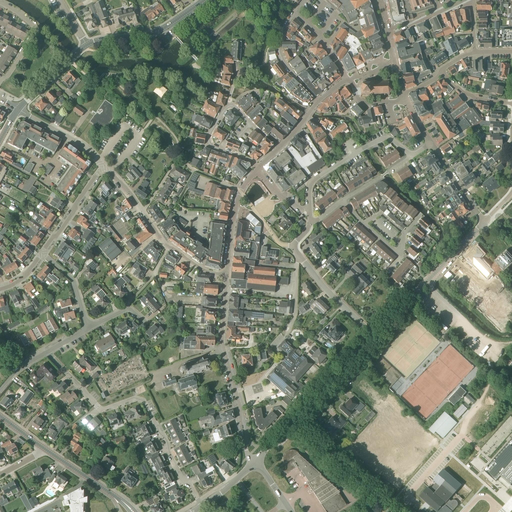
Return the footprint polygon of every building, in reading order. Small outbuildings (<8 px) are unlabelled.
[(336,0),(335,1),(332,4),(338,9),(339,8),(344,17),(345,16),(345,18),(369,2),(368,0),(336,0)] [(404,15),(398,16),(394,0),(384,0),(388,16),(391,23),(394,26),(406,22),(404,15)] [(409,0),(408,0),(412,12),(410,13),(411,15),(432,8),(429,0),(409,0)] [(100,21),(108,18),(102,2),(94,5),(100,21)] [(352,22),(358,20),(372,13),(369,2),(345,18),(348,24),(352,22)] [(491,11),(492,3),(477,3),(477,11),(491,11)] [(152,10),(157,17),(159,16),(160,14),(163,12),(159,5),(153,9),(152,7),(150,8),(152,10)] [(157,17),(152,10),(150,8),(147,11),(146,11),(146,10),(139,14),(141,18),(145,15),(146,16),(149,22),(153,19),(154,19),(157,17)] [(114,15),(113,15),(116,28),(122,27),(121,22),(125,21),(125,23),(129,22),(128,20),(132,19),(134,27),(140,25),(136,9),(121,13),(120,10),(113,12),(114,15)] [(462,24),(471,23),(469,9),(460,10),(462,24)] [(455,29),(458,28),(461,27),(462,30),(462,29),(459,10),(449,13),(455,29)] [(361,31),(376,24),(373,14),(358,21),(358,20),(352,22),(353,25),(358,23),(361,31)] [(453,26),(452,25),(450,18),(449,18),(448,14),(442,16),(445,24),(447,23),(448,27),(448,28),(443,30),(445,35),(455,31),(453,26)] [(94,19),(92,16),(88,17),(89,20),(85,22),(87,26),(88,25),(88,26),(88,27),(88,29),(89,29),(97,27),(94,19)] [(6,29),(10,23),(12,20),(7,17),(2,26),(6,29)] [(434,32),(441,30),(436,18),(429,21),(434,32)] [(291,27),(296,31),(301,25),(298,22),(295,19),(289,26),(291,27)] [(421,34),(429,31),(427,27),(426,24),(425,22),(415,26),(416,28),(414,29),(417,34),(418,37),(420,36),(422,35),(421,34)] [(10,34),(15,25),(10,23),(6,29),(5,31),(10,34)] [(478,23),(478,29),(478,32),(484,32),(484,29),(486,29),(486,23),(479,23),(478,23)] [(365,41),(378,33),(376,24),(361,31),(356,34),(342,24),(339,28),(341,29),(348,34),(349,35),(355,39),(356,40),(359,43),(360,44),(365,41)] [(15,37),(19,27),(15,25),(10,34),(15,37)] [(19,39),(24,30),(19,27),(15,37),(19,39)] [(289,40),(293,35),(296,31),(291,27),(284,36),(289,40)] [(304,37),(310,32),(305,27),(299,33),(303,38),(304,37)] [(349,35),(348,34),(341,29),(335,39),(342,43),(343,44),(344,43),(345,42),(349,35)] [(411,31),(410,29),(409,29),(407,30),(406,31),(407,33),(407,32),(409,39),(414,37),(412,30),(411,31)] [(503,42),(502,42),(502,43),(502,47),(502,48),(511,47),(511,29),(509,30),(502,30),(502,35),(503,42)] [(24,42),(29,33),(24,30),(19,39),(24,42)] [(405,40),(403,34),(402,32),(396,35),(394,35),(393,36),(393,37),(393,38),(395,44),(405,40)] [(415,37),(414,37),(409,39),(407,32),(407,33),(403,34),(405,40),(405,41),(395,44),(397,51),(415,44),(415,43),(415,44),(423,41),(422,41),(423,41),(422,38),(414,41),(413,39),(415,38),(415,37)] [(478,41),(478,45),(480,45),(480,48),(492,48),(492,41),(492,38),(489,38),(489,35),(489,33),(486,33),(486,32),(484,32),(484,35),(483,35),(484,41),(478,41)] [(365,41),(367,44),(380,38),(378,33),(365,41)] [(349,36),(345,42),(353,47),(348,54),(349,55),(350,58),(352,58),(353,59),(351,60),(355,68),(363,64),(356,50),(359,47),(360,47),(359,47),(363,45),(362,44),(362,43),(360,44),(359,43),(356,40),(355,39),(349,35),(349,36)] [(456,38),(452,40),(455,46),(457,45),(461,50),(468,45),(465,39),(459,43),(457,38),(456,38)] [(334,39),(329,46),(333,52),(340,62),(348,50),(349,48),(343,44),(342,43),(335,39),(334,39)] [(373,49),(382,45),(380,39),(370,43),(373,49)] [(295,41),(294,40),(290,40),(290,43),(282,44),(282,49),(290,49),(290,53),(292,52),(293,55),(296,54),(295,50),(295,44),(297,44),(298,45),(298,44),(301,46),(302,45),(300,44),(298,42),(295,41)] [(444,43),(443,43),(445,48),(449,57),(457,53),(455,46),(452,40),(444,43)] [(240,62),(241,43),(234,43),(233,46),(232,46),(231,57),(233,57),(233,62),(240,62)] [(315,50),(320,47),(317,43),(309,49),(312,53),(315,51),(315,50)] [(404,57),(419,53),(421,52),(418,44),(413,46),(414,49),(409,51),(407,48),(397,51),(399,60),(404,58),(404,57)] [(366,51),(365,49),(363,45),(359,47),(360,47),(362,53),(359,54),(364,64),(368,62),(365,55),(366,55),(364,52),(366,51)] [(5,51),(14,57),(17,52),(8,46),(5,51)] [(370,52),(373,58),(383,53),(384,52),(383,46),(370,52)] [(309,62),(310,61),(314,58),(315,57),(317,56),(323,51),(320,47),(315,50),(315,51),(312,53),(314,55),(311,57),(311,56),(308,58),(307,59),(309,61),(309,62)] [(292,59),(288,50),(287,50),(283,52),(284,55),(284,56),(285,56),(286,58),(285,58),(286,59),(287,61),(292,59)] [(373,60),(373,58),(370,52),(369,50),(366,51),(364,52),(366,55),(365,55),(368,62),(373,60)] [(11,61),(14,57),(5,51),(2,55),(11,61)] [(317,56),(315,57),(319,62),(321,60),(326,56),(323,51),(317,56)] [(307,59),(308,58),(307,56),(307,55),(305,52),(302,54),(301,56),(302,58),(304,57),(308,62),(309,62),(309,61),(307,59)] [(438,56),(441,62),(447,59),(443,52),(438,56)] [(401,66),(410,64),(417,62),(420,61),(419,60),(416,61),(416,60),(423,59),(421,53),(419,54),(419,53),(404,57),(404,58),(399,60),(401,66)] [(347,72),(354,68),(347,54),(342,61),(343,65),(345,70),(347,72)] [(0,60),(8,66),(11,61),(2,55),(0,58),(0,60)] [(437,65),(441,62),(438,56),(433,59),(433,60),(430,62),(432,65),(435,63),(437,65)] [(321,67),(330,60),(327,57),(319,63),(313,67),(314,69),(318,67),(320,65),(321,67)] [(301,63),(300,62),(297,58),(289,64),(293,69),(301,63)] [(465,60),(464,59),(460,62),(464,69),(466,71),(468,70),(467,68),(469,67),(467,65),(469,63),(469,59),(467,59),(465,60)] [(318,69),(314,71),(315,72),(319,74),(320,74),(322,73),(321,73),(321,72),(322,72),(321,71),(332,63),(330,60),(321,67),(318,69)] [(426,76),(431,74),(425,60),(420,62),(410,65),(410,64),(401,66),(402,76),(412,74),(412,69),(418,68),(418,67),(421,66),(424,72),(426,76)] [(287,73),(282,68),(279,64),(278,61),(272,65),(271,66),(271,67),(280,78),(284,76),(287,73)] [(458,68),(462,66),(459,62),(456,64),(456,65),(454,67),(453,66),(447,69),(451,76),(457,72),(456,70),(458,68)] [(485,72),(485,62),(480,62),(480,64),(478,64),(478,62),(473,62),(473,69),(470,69),(470,70),(470,76),(481,78),(481,72),(485,72)] [(306,69),(303,66),(301,63),(293,69),(297,75),(306,69)] [(326,78),(337,70),(333,64),(321,73),(322,73),(325,78),(326,78)] [(509,72),(509,69),(510,69),(510,67),(510,66),(510,65),(501,64),(500,70),(498,70),(498,68),(494,67),(493,70),(509,72)] [(223,76),(233,76),(233,75),(232,75),(231,66),(223,66),(223,71),(223,76)] [(331,84),(340,77),(340,75),(337,70),(326,78),(328,80),(331,84)] [(508,75),(509,72),(493,70),(493,73),(497,73),(498,71),(500,72),(499,78),(508,79),(508,78),(509,78),(509,76),(508,75)] [(63,82),(62,83),(69,90),(75,83),(77,85),(81,81),(79,80),(78,78),(77,79),(76,78),(76,77),(75,76),(74,76),(71,72),(67,76),(68,76),(64,80),(63,81),(63,82)] [(310,84),(313,81),(315,80),(309,72),(305,72),(298,77),(303,82),(307,79),(310,84)] [(402,76),(403,76),(404,84),(414,82),(416,85),(422,82),(421,80),(427,77),(426,76),(424,72),(419,73),(413,75),(412,74),(402,76)] [(284,76),(280,78),(276,83),(279,86),(283,82),(286,85),(293,79),(288,74),(285,77),(284,76)] [(231,81),(233,76),(223,76),(221,84),(230,87),(231,81)] [(330,85),(327,81),(324,78),(322,79),(320,77),(317,80),(325,89),(330,85)] [(315,89),(310,84),(307,79),(303,82),(308,87),(307,88),(316,97),(322,91),(317,87),(315,89)] [(295,89),(293,87),(297,83),(293,80),(284,88),(289,93),(290,94),(295,89)] [(322,91),(325,89),(317,80),(314,83),(313,81),(310,84),(315,89),(317,87),(322,91)] [(383,81),(383,80),(383,81),(379,81),(379,80),(379,81),(374,82),(374,81),(373,81),(373,82),(369,82),(368,81),(368,82),(363,82),(362,82),(361,82),(362,83),(362,85),(361,85),(360,86),(360,85),(359,86),(360,87),(360,91),(361,96),(359,97),(360,98),(361,96),(368,96),(368,97),(369,97),(369,96),(374,96),(374,97),(375,97),(375,96),(379,95),(379,97),(380,97),(380,95),(383,95),(383,96),(384,96),(384,95),(387,95),(388,96),(389,96),(388,95),(390,92),(392,93),(392,92),(391,92),(390,88),(392,88),(391,87),(390,87),(389,86),(390,85),(390,82),(388,81),(389,81),(388,80),(387,81),(383,81)] [(440,92),(441,94),(446,90),(449,94),(453,90),(443,81),(442,81),(442,80),(440,81),(435,84),(439,90),(440,92)] [(486,80),(484,89),(488,90),(488,93),(491,93),(491,95),(496,96),(496,94),(502,96),(504,88),(494,86),(495,82),(486,80)] [(416,86),(416,85),(414,82),(404,84),(406,90),(408,90),(416,86)] [(290,94),(289,93),(286,96),(290,99),(292,99),(293,98),(302,104),(308,105),(313,99),(299,85),(295,89),(290,94)] [(440,92),(437,94),(432,86),(427,89),(431,95),(434,93),(435,96),(437,96),(438,99),(442,98),(441,94),(440,92)] [(343,105),(344,104),(341,100),(343,99),(344,100),(352,95),(346,87),(340,92),(343,96),(338,99),(340,101),(343,105)] [(413,105),(428,101),(425,90),(411,94),(409,94),(409,95),(409,96),(409,97),(413,105)] [(343,96),(340,92),(339,92),(338,91),(337,91),(330,97),(335,104),(336,105),(337,105),(337,112),(341,115),(347,109),(344,104),(343,105),(340,101),(338,99),(343,96)] [(57,98),(51,92),(49,93),(49,92),(46,94),(47,95),(46,96),(50,100),(49,101),(52,104),(54,106),(57,103),(55,101),(57,98)] [(225,102),(227,96),(219,93),(216,104),(223,107),(225,102)] [(71,97),(68,100),(72,104),(75,101),(77,98),(76,97),(74,95),(74,94),(71,97)] [(258,103),(250,95),(245,99),(244,97),(235,105),(244,113),(252,105),(253,107),(258,103)] [(464,104),(463,103),(464,102),(459,96),(449,103),(442,108),(441,107),(443,105),(437,108),(433,110),(428,113),(419,117),(420,119),(422,122),(422,123),(434,117),(436,120),(435,120),(440,127),(444,134),(445,134),(449,141),(454,138),(458,135),(465,129),(468,133),(473,130),(472,129),(481,121),(471,109),(466,103),(464,104)] [(332,106),(335,104),(330,97),(321,104),(322,104),(324,107),(325,106),(328,108),(329,109),(330,113),(334,113),(332,106)] [(278,98),(274,104),(278,106),(283,111),(295,122),(303,114),(300,111),(299,112),(296,109),(295,110),(291,106),(289,109),(287,107),(288,106),(283,101),(281,100),(280,99),(278,98)] [(46,105),(41,100),(35,106),(35,108),(38,111),(39,110),(41,111),(45,107),(47,109),(48,110),(51,107),(48,103),(46,105)] [(103,133),(120,111),(105,100),(89,122),(103,133)] [(437,108),(443,105),(444,105),(441,100),(430,106),(433,110),(437,108)] [(214,118),(216,115),(219,108),(206,101),(203,108),(205,109),(203,113),(214,118)] [(176,113),(178,111),(172,105),(173,103),(171,102),(168,105),(169,106),(176,113)] [(491,111),(492,106),(489,106),(489,104),(477,102),(476,105),(477,105),(476,108),(478,108),(478,109),(480,109),(488,111),(488,110),(491,111)] [(419,117),(428,113),(424,103),(413,105),(418,117),(419,117)] [(325,106),(324,107),(322,104),(316,110),(320,113),(321,112),(322,114),(325,113),(328,110),(327,109),(328,108),(325,106)] [(357,118),(360,116),(363,113),(356,105),(350,110),(357,118)] [(81,117),(84,112),(77,106),(73,111),(81,117)] [(251,121),(262,110),(258,106),(247,117),(251,121)] [(246,116),(254,109),(252,107),(245,115),(246,116)] [(380,107),(372,109),(373,110),(374,117),(375,120),(376,122),(377,125),(381,124),(379,119),(378,119),(378,116),(382,115),(382,112),(380,107)] [(282,119),(279,116),(272,110),(273,115),(277,119),(282,119)] [(360,116),(357,118),(356,119),(358,121),(359,126),(363,126),(369,124),(375,123),(372,110),(366,112),(367,117),(361,118),(361,117),(360,116)] [(230,128),(239,118),(231,111),(224,118),(229,121),(226,124),(230,128)] [(295,122),(283,111),(280,114),(280,117),(293,127),(297,124),(295,122)] [(59,125),(64,117),(59,113),(53,121),(59,125)] [(501,119),(502,114),(491,113),(491,116),(489,115),(489,121),(495,121),(496,119),(501,119)] [(202,118),(197,116),(194,122),(199,124),(198,125),(209,130),(213,122),(202,117),(202,118)] [(255,126),(261,120),(257,116),(251,122),(255,126)] [(406,126),(414,123),(412,120),(411,117),(404,121),(405,124),(398,128),(400,131),(402,130),(405,129),(407,128),(406,126)] [(261,120),(255,126),(260,131),(267,123),(265,121),(266,120),(264,118),(261,120)] [(287,135),(292,128),(282,119),(276,125),(287,135)] [(333,123),(326,119),(324,122),(321,121),(319,124),(322,125),(321,126),(322,127),(326,130),(327,129),(329,130),(328,130),(331,132),(335,127),(333,126),(334,124),(333,123)] [(314,140),(323,133),(319,129),(308,121),(306,125),(314,140)] [(490,126),(490,127),(493,128),(493,132),(503,133),(503,126),(499,126),(499,123),(490,122),(490,126)] [(61,141),(44,132),(32,125),(31,127),(24,123),(20,124),(15,133),(14,132),(7,144),(19,150),(25,139),(36,145),(34,150),(39,153),(42,148),(54,154),(61,141)] [(413,131),(417,129),(414,123),(406,126),(407,128),(405,129),(407,133),(408,134),(413,131)] [(428,127),(435,138),(441,134),(434,123),(428,127)] [(344,132),(347,130),(346,128),(347,128),(343,124),(329,134),(332,139),(343,131),(344,132)] [(271,133),(276,126),(275,126),(274,127),(272,126),(271,127),(268,125),(262,133),(267,137),(270,133),(271,133)] [(276,126),(271,133),(273,135),(272,136),(279,143),(285,135),(276,126)] [(217,139),(221,132),(219,131),(220,130),(218,128),(212,137),(213,137),(213,138),(215,139),(215,138),(217,139)] [(398,130),(398,128),(394,128),(389,133),(394,138),(398,135),(395,129),(398,130)] [(195,134),(196,130),(191,129),(189,137),(196,139),(195,144),(204,145),(206,136),(197,135),(195,134)] [(402,142),(404,145),(410,142),(409,140),(417,136),(418,137),(420,136),(420,135),(419,134),(420,134),(417,129),(413,131),(408,134),(407,133),(405,134),(402,135),(405,141),(402,142)] [(465,129),(458,135),(459,137),(460,139),(461,139),(464,136),(468,133),(465,129)] [(258,135),(257,135),(253,131),(248,138),(253,142),(253,141),(258,135)] [(221,132),(217,139),(218,140),(218,141),(220,142),(221,142),(223,139),(226,141),(229,135),(227,134),(224,132),(223,134),(221,132)] [(316,144),(326,136),(323,133),(314,140),(316,144)] [(258,135),(253,141),(257,144),(263,138),(258,134),(257,135),(258,135)] [(500,138),(499,135),(491,135),(491,141),(493,141),(493,145),(502,145),(502,138),(500,138)] [(303,141),(297,136),(290,143),(291,145),(284,151),(302,174),(307,170),(311,176),(326,166),(308,138),(303,141)] [(267,153),(271,149),(271,148),(271,147),(272,147),(272,144),(263,138),(256,149),(255,152),(259,154),(260,153),(264,156),(267,153)] [(324,154),(332,149),(325,139),(318,144),(324,154)] [(237,151),(239,144),(228,140),(226,147),(237,151)] [(452,150),(457,147),(453,141),(441,149),(444,155),(447,153),(448,156),(453,153),(451,150),(452,150)] [(87,162),(78,156),(80,154),(66,144),(58,156),(72,167),(55,190),(67,199),(69,196),(68,195),(73,188),(74,189),(77,184),(76,183),(81,177),(82,177),(84,175),(83,174),(87,168),(88,168),(90,164),(87,162)] [(249,148),(248,148),(246,147),(242,145),(238,153),(245,156),(248,150),(249,148)] [(208,149),(205,148),(205,149),(204,149),(201,156),(203,157),(201,161),(205,163),(206,158),(208,158),(210,151),(207,150),(208,149)] [(390,150),(389,151),(395,161),(401,158),(399,155),(398,155),(395,150),(391,152),(390,150)] [(9,154),(4,151),(1,157),(4,158),(3,160),(11,165),(12,165),(20,169),(22,166),(17,163),(16,164),(13,163),(14,160),(13,160),(13,159),(9,157),(10,155),(13,156),(14,154),(10,152),(9,154)] [(217,162),(220,154),(211,151),(208,161),(213,163),(213,165),(212,165),(211,169),(209,173),(213,174),(214,170),(215,169),(217,162)] [(262,155),(259,154),(255,152),(254,151),(249,156),(252,160),(253,159),(256,161),(262,155)] [(388,154),(385,156),(390,164),(395,161),(389,151),(387,152),(388,154)] [(489,151),(484,155),(488,160),(492,157),(491,155),(492,154),(489,151)] [(495,162),(504,155),(501,151),(492,158),(492,159),(488,161),(490,164),(494,161),(495,162)] [(307,179),(302,174),(285,152),(272,162),(279,171),(278,171),(293,190),(307,179)] [(429,167),(438,162),(432,153),(428,156),(429,157),(424,160),(420,163),(423,168),(427,166),(428,168),(429,167)] [(217,162),(215,166),(218,167),(219,168),(220,163),(224,164),(224,165),(225,166),(224,167),(230,169),(234,159),(228,157),(227,157),(227,156),(220,154),(217,162)] [(380,156),(378,157),(385,168),(390,164),(385,156),(381,159),(380,156)] [(241,162),(237,160),(234,159),(230,169),(229,170),(235,176),(235,175),(240,179),(248,172),(246,171),(240,165),(241,162)] [(470,165),(471,164),(474,163),(472,159),(467,162),(462,165),(461,164),(453,168),(457,174),(470,166),(470,165)] [(198,170),(199,169),(202,163),(197,160),(193,167),(198,170)] [(240,165),(246,171),(250,167),(249,165),(241,162),(240,165)] [(282,193),(290,187),(271,162),(263,168),(282,193)] [(444,171),(441,166),(438,162),(429,167),(428,168),(426,169),(428,171),(430,170),(430,169),(432,168),(434,171),(436,175),(444,171)] [(470,166),(457,174),(460,179),(468,174),(467,173),(472,169),(477,166),(475,162),(474,163),(471,164),(470,166)] [(488,169),(485,166),(484,164),(480,167),(483,172),(485,174),(489,171),(488,169)] [(499,173),(504,168),(501,164),(495,168),(499,173)] [(27,166),(23,171),(29,174),(34,165),(32,165),(30,165),(29,165),(28,166),(27,166)] [(48,176),(53,169),(47,165),(42,172),(48,176)] [(137,180),(141,177),(132,166),(128,170),(131,173),(126,177),(131,182),(135,178),(137,180)] [(368,170),(371,176),(376,173),(372,166),(367,169),(368,171),(368,170)] [(178,178),(182,171),(175,167),(171,174),(178,178)] [(402,182),(413,175),(407,167),(397,174),(402,182)] [(371,176),(368,170),(368,171),(363,173),(368,181),(372,178),(371,176)] [(147,180),(151,175),(145,171),(142,176),(145,178),(147,180)] [(185,182),(189,175),(182,171),(178,178),(185,182)] [(194,173),(186,187),(189,188),(188,191),(203,196),(214,199),(217,200),(223,202),(223,201),(230,203),(234,192),(233,192),(233,191),(228,190),(227,190),(225,189),(219,187),(217,187),(217,186),(207,183),(204,192),(194,189),(197,179),(199,175),(194,173)] [(363,184),(368,181),(363,173),(358,176),(363,184)] [(445,183),(449,181),(444,173),(433,180),(435,184),(439,181),(442,186),(445,183)] [(474,183),(480,180),(479,179),(478,177),(476,179),(472,174),(461,181),(465,187),(472,182),(472,181),(473,181),(474,183)] [(363,184),(358,176),(356,178),(355,176),(353,177),(353,178),(358,186),(363,184)] [(496,189),(499,186),(492,177),(483,184),(490,193),(495,189),(496,189)] [(353,189),(358,186),(353,178),(351,179),(352,180),(349,182),(353,189)] [(165,186),(171,191),(176,184),(169,179),(165,186)] [(146,188),(149,184),(144,181),(140,187),(136,194),(144,200),(148,193),(148,192),(149,190),(146,188)] [(428,183),(425,185),(424,186),(427,190),(434,186),(430,181),(428,183)] [(349,192),(353,189),(349,182),(344,184),(349,192)] [(383,195),(389,188),(384,184),(381,183),(377,184),(371,187),(376,195),(377,196),(379,194),(380,194),(382,196),(383,195)] [(458,192),(455,187),(452,183),(443,189),(441,191),(442,194),(437,197),(438,200),(442,197),(443,199),(447,197),(446,196),(448,195),(449,198),(458,192)] [(103,205),(108,201),(105,198),(109,195),(109,194),(108,192),(111,190),(105,184),(101,187),(102,188),(101,189),(103,191),(101,193),(101,195),(102,196),(98,200),(103,205)] [(337,189),(342,196),(347,192),(341,185),(337,189)] [(167,197),(171,191),(165,186),(160,193),(167,197)] [(371,197),(376,195),(371,187),(367,190),(371,197)] [(383,195),(381,197),(383,199),(385,201),(387,198),(393,192),(389,188),(383,195)] [(338,199),(342,196),(337,189),(334,191),(333,189),(331,191),(336,197),(338,199)] [(367,200),(371,197),(367,190),(362,193),(367,200)] [(332,201),(336,197),(331,191),(327,194),(332,201)] [(397,195),(393,192),(387,198),(390,201),(388,203),(390,204),(391,202),(396,197),(397,195)] [(51,202),(49,204),(55,208),(60,212),(64,205),(62,204),(64,201),(56,195),(53,193),(52,193),(50,196),(53,199),(51,202)] [(162,204),(167,197),(160,193),(156,200),(162,204)] [(362,203),(367,200),(362,193),(358,195),(362,203)] [(465,203),(461,197),(458,193),(451,198),(454,202),(449,205),(453,211),(458,208),(458,207),(465,203)] [(328,204),(332,201),(327,194),(323,198),(328,204)] [(358,206),(362,203),(358,195),(353,198),(354,200),(358,206)] [(394,207),(400,200),(396,197),(391,202),(390,204),(388,206),(392,210),(394,207)] [(324,208),(328,204),(323,198),(319,201),(324,208)] [(125,213),(133,207),(127,199),(122,202),(125,206),(123,208),(122,206),(120,208),(119,206),(118,206),(117,206),(115,207),(115,209),(117,212),(118,212),(120,215),(119,215),(119,216),(119,217),(117,218),(116,218),(115,218),(115,219),(116,221),(117,221),(121,218),(123,216),(126,214),(125,213)] [(223,202),(217,200),(215,206),(217,208),(216,211),(217,212),(218,212),(217,213),(228,215),(229,211),(230,208),(231,204),(223,202)] [(359,208),(358,206),(354,200),(350,203),(354,210),(359,208)] [(398,211),(404,204),(400,200),(394,207),(398,211)] [(320,211),(324,208),(319,201),(314,204),(320,211)] [(87,208),(93,212),(95,208),(98,210),(100,207),(102,208),(104,206),(101,204),(100,207),(97,205),(96,206),(91,202),(87,208)] [(455,212),(449,216),(454,224),(455,225),(454,226),(458,233),(465,229),(460,222),(459,223),(458,221),(459,220),(458,218),(462,215),(462,217),(471,211),(465,203),(458,207),(458,208),(459,209),(455,212)] [(56,218),(51,215),(53,211),(43,204),(40,208),(50,214),(48,218),(40,213),(39,215),(52,224),(56,218)] [(403,212),(408,207),(404,204),(398,211),(400,213),(399,215),(401,217),(402,215),(402,214),(403,213),(403,212)] [(152,217),(159,212),(154,205),(147,210),(152,217)] [(407,216),(413,209),(409,206),(408,207),(403,212),(403,213),(407,216)] [(85,210),(83,213),(88,217),(86,219),(90,222),(94,224),(95,224),(96,221),(92,219),(94,216),(91,214),(93,212),(87,208),(86,207),(84,210),(85,210)] [(339,211),(344,216),(345,218),(349,214),(344,207),(339,211)] [(344,216),(339,211),(338,209),(334,213),(339,220),(344,216)] [(413,209),(407,216),(410,218),(408,220),(410,222),(412,220),(417,213),(413,209)] [(157,224),(163,219),(159,212),(152,217),(157,224)] [(442,220),(447,216),(444,212),(439,216),(442,220)] [(228,215),(220,214),(216,213),(216,214),(213,213),(212,219),(227,221),(228,215)] [(290,227),(292,225),(287,220),(287,219),(284,216),(285,215),(282,213),(279,216),(281,219),(284,222),(279,227),(284,232),(289,226),(290,227)] [(335,223),(339,220),(334,213),(330,216),(335,223)] [(37,218),(35,221),(41,226),(42,226),(47,230),(52,224),(39,215),(37,218)] [(333,225),(335,223),(330,216),(325,219),(331,226),(332,228),(334,226),(333,225)] [(78,220),(76,223),(82,227),(86,229),(88,226),(88,227),(90,224),(89,223),(90,221),(86,219),(85,221),(80,217),(80,218),(79,217),(77,219),(78,220)] [(172,218),(159,227),(163,234),(164,234),(168,240),(168,241),(176,247),(177,247),(182,251),(182,252),(185,253),(186,254),(189,255),(192,258),(191,259),(194,261),(199,264),(201,261),(203,258),(205,256),(213,261),(213,262),(221,264),(221,262),(222,259),(222,257),(222,255),(223,255),(223,254),(223,249),(223,248),(224,244),(224,243),(225,237),(225,234),(225,233),(225,232),(226,227),(226,224),(211,222),(210,231),(211,231),(211,232),(210,237),(209,240),(209,247),(208,248),(208,249),(208,250),(206,248),(204,250),(201,247),(202,246),(198,243),(197,242),(196,243),(194,242),(188,238),(190,236),(190,235),(191,234),(187,232),(187,233),(186,233),(185,235),(184,234),(181,231),(177,226),(177,225),(172,218)] [(185,226),(187,223),(180,218),(178,221),(185,226)] [(327,230),(331,226),(325,219),(321,223),(327,230)] [(420,229),(425,233),(428,236),(431,232),(428,229),(430,226),(429,225),(423,219),(418,223),(422,227),(420,229)] [(123,226),(118,220),(111,226),(116,231),(123,226)] [(143,232),(148,229),(142,221),(137,224),(143,232)] [(241,249),(249,250),(250,243),(259,244),(260,239),(252,232),(253,231),(253,230),(253,229),(252,228),(252,227),(251,227),(251,226),(250,226),(249,225),(248,225),(249,223),(238,222),(236,231),(235,241),(235,243),(242,245),(241,249)] [(355,235),(362,227),(357,223),(349,233),(350,234),(352,232),(355,235)] [(110,227),(107,229),(118,243),(121,240),(110,227)] [(358,241),(366,231),(362,227),(355,235),(358,237),(356,240),(358,241)] [(425,233),(420,229),(418,227),(414,232),(418,236),(416,238),(421,242),(425,238),(422,236),(425,233)] [(146,240),(152,235),(148,229),(143,232),(141,233),(146,240)] [(34,238),(40,241),(44,236),(38,232),(36,235),(33,232),(32,233),(29,230),(27,233),(34,238)] [(77,233),(75,232),(72,230),(67,236),(72,240),(73,239),(75,241),(78,237),(80,235),(77,233)] [(87,230),(84,234),(91,239),(94,234),(87,230)] [(364,243),(371,235),(366,231),(358,241),(359,242),(361,240),(364,243)] [(40,241),(34,238),(27,233),(26,235),(29,237),(30,238),(28,241),(31,243),(30,243),(36,247),(40,241)] [(140,245),(146,240),(141,233),(134,238),(140,245)] [(318,244),(325,239),(321,233),(311,241),(314,244),(309,248),(313,253),(312,254),(313,256),(315,256),(315,257),(317,259),(320,257),(318,254),(320,253),(320,252),(324,250),(322,247),(320,248),(317,244),(318,243),(318,244)] [(84,234),(82,238),(88,243),(91,239),(84,234)] [(371,235),(364,243),(367,245),(365,247),(367,249),(375,239),(371,235)] [(421,242),(416,238),(414,236),(410,241),(413,244),(411,246),(416,251),(420,247),(419,245),(421,242)] [(111,262),(121,253),(109,238),(98,247),(111,262)] [(88,243),(85,247),(89,250),(95,241),(91,239),(88,243)] [(130,240),(125,244),(127,246),(132,251),(137,247),(131,242),(130,240)] [(345,244),(343,241),(340,243),(336,248),(339,250),(343,246),(345,244)] [(376,253),(382,246),(378,242),(370,251),(371,252),(372,250),(376,253)] [(69,256),(70,257),(69,256),(72,252),(73,253),(76,249),(70,244),(69,246),(68,247),(63,243),(58,249),(69,256)] [(160,250),(153,243),(150,247),(148,245),(142,251),(147,256),(149,254),(152,257),(155,263),(157,257),(159,256),(157,254),(160,250)] [(18,246),(16,248),(27,257),(28,255),(30,256),(32,253),(31,253),(31,252),(26,248),(25,247),(24,246),(23,247),(21,249),(18,247),(18,246)] [(378,259),(387,249),(382,246),(376,253),(379,255),(377,257),(378,259)] [(416,251),(411,246),(407,251),(410,253),(407,256),(408,257),(413,261),(417,257),(415,255),(418,252),(416,251)] [(276,259),(276,252),(267,251),(267,248),(262,247),(261,257),(265,258),(265,261),(269,261),(270,258),(276,259)] [(16,248),(13,251),(20,256),(17,259),(22,263),(27,257),(16,248)] [(70,257),(69,256),(58,249),(54,255),(60,259),(62,257),(67,261),(70,257)] [(249,251),(249,250),(241,249),(241,250),(234,249),(233,258),(244,259),(253,260),(254,251),(249,251)] [(387,249),(378,259),(379,259),(380,260),(381,258),(385,261),(391,253),(387,249)] [(495,283),(499,279),(479,259),(483,255),(477,249),(467,258),(489,280),(494,284),(495,283)] [(172,259),(174,256),(168,252),(165,257),(165,258),(164,260),(169,262),(171,259),(172,259)] [(391,253),(385,261),(388,263),(386,265),(387,267),(396,257),(391,253)] [(497,276),(504,270),(511,262),(511,259),(506,253),(496,262),(490,268),(497,276)] [(333,274),(338,269),(335,266),(336,265),(336,263),(335,262),(338,259),(334,255),(326,263),(329,265),(326,268),(333,274)] [(166,269),(171,271),(171,270),(173,267),(175,265),(179,259),(174,256),(172,259),(171,259),(169,262),(170,264),(170,265),(168,265),(168,266),(167,265),(166,269)] [(6,262),(12,272),(17,268),(14,263),(11,264),(7,258),(4,259),(6,262)] [(253,260),(244,259),(233,258),(232,265),(231,265),(243,266),(254,268),(255,262),(255,260),(253,260)] [(402,264),(410,271),(412,267),(414,269),(416,271),(417,270),(417,269),(415,268),(406,259),(402,264)] [(222,264),(221,264),(213,262),(207,260),(206,260),(204,267),(218,270),(218,271),(221,269),(222,264)] [(6,275),(12,272),(6,262),(3,264),(4,265),(1,267),(3,270),(2,270),(6,275)] [(88,281),(95,275),(92,271),(97,267),(92,262),(87,266),(89,268),(82,274),(88,281)] [(136,262),(132,268),(136,270),(132,275),(139,280),(140,280),(141,280),(143,277),(142,276),(145,272),(141,269),(143,267),(136,262)] [(77,272),(80,268),(75,264),(72,268),(77,272)] [(176,277),(184,267),(183,266),(183,265),(182,265),(181,265),(181,264),(180,266),(179,265),(175,270),(176,271),(173,275),(176,277)] [(364,279),(361,276),(360,275),(364,271),(360,267),(357,264),(347,274),(358,285),(352,292),(356,296),(357,294),(358,295),(361,292),(360,291),(364,288),(364,289),(366,287),(367,287),(373,281),(376,278),(374,276),(371,279),(367,282),(366,281),(367,280),(365,278),(364,279)] [(407,274),(410,271),(402,264),(398,268),(407,277),(408,276),(409,275),(407,274)] [(51,276),(48,273),(50,271),(45,266),(41,272),(52,281),(56,284),(59,280),(52,275),(51,276)] [(246,295),(256,295),(257,278),(265,278),(264,296),(271,297),(272,294),(274,294),(274,293),(280,293),(282,279),(281,279),(281,278),(282,278),(282,270),(255,268),(254,275),(248,274),(249,267),(232,266),(231,273),(233,274),(233,275),(231,275),(230,280),(232,280),(247,281),(246,295)] [(184,267),(176,277),(178,279),(181,275),(182,276),(187,271),(185,270),(186,269),(186,268),(186,267),(185,267),(184,267)] [(408,276),(407,277),(398,268),(394,273),(402,279),(404,276),(406,278),(409,281),(411,279),(410,279),(408,276)] [(451,280),(471,298),(479,289),(463,275),(459,271),(451,280)] [(50,284),(52,281),(41,272),(36,277),(39,279),(37,281),(41,285),(44,283),(42,281),(44,278),(47,280),(46,281),(50,284)] [(399,283),(402,279),(394,273),(390,277),(398,285),(399,287),(400,286),(401,284),(399,283)] [(210,278),(210,276),(196,275),(196,277),(195,277),(195,280),(196,280),(196,283),(210,284),(210,282),(211,282),(211,280),(210,278)] [(118,280),(113,284),(117,290),(114,292),(119,300),(126,294),(122,289),(121,287),(126,283),(122,278),(121,278),(118,280)] [(246,295),(247,281),(232,280),(231,286),(230,287),(230,289),(231,290),(233,289),(239,290),(239,292),(238,293),(238,294),(246,295)] [(216,296),(217,287),(204,286),(204,284),(196,283),(195,294),(201,294),(201,296),(203,296),(204,295),(216,296)] [(306,297),(308,296),(312,293),(310,289),(311,289),(307,283),(302,286),(305,290),(304,290),(306,293),(303,294),(306,297)] [(30,284),(23,288),(25,290),(24,291),(26,293),(27,293),(31,298),(34,296),(32,293),(34,291),(34,290),(33,289),(30,284)] [(484,311),(501,295),(491,285),(479,298),(476,295),(473,297),(476,299),(474,301),(484,311)] [(95,295),(101,289),(97,286),(92,291),(95,295)] [(102,310),(109,304),(103,298),(106,296),(101,290),(95,295),(99,300),(96,303),(102,310)] [(19,297),(16,291),(9,295),(14,305),(22,301),(20,297),(19,297)] [(160,308),(147,294),(140,301),(145,307),(147,306),(154,313),(160,308)] [(248,304),(248,300),(238,299),(239,296),(230,296),(229,302),(234,302),(234,304),(238,305),(238,304),(240,305),(240,304),(244,304),(248,304)] [(499,322),(511,308),(511,300),(508,296),(491,314),(499,322)] [(215,308),(216,300),(212,300),(212,299),(208,299),(208,297),(201,297),(201,299),(201,302),(200,301),(200,300),(193,300),(189,299),(188,305),(192,306),(199,306),(204,307),(204,305),(205,305),(204,307),(215,308)] [(318,299),(310,307),(313,310),(316,307),(321,311),(320,312),(323,315),(323,314),(328,309),(321,302),(318,299)] [(55,315),(67,311),(67,308),(71,306),(70,300),(59,303),(60,307),(58,307),(58,308),(54,310),(55,315)] [(234,304),(234,302),(229,302),(228,309),(237,310),(239,310),(239,309),(243,309),(244,304),(240,304),(240,305),(238,304),(238,305),(234,304)] [(307,304),(298,310),(302,315),(310,309),(307,304)] [(38,315),(48,307),(46,305),(36,313),(38,315)] [(31,306),(24,309),(27,315),(34,312),(31,306)] [(67,311),(55,315),(57,319),(61,318),(61,319),(64,319),(65,322),(75,319),(73,312),(68,314),(67,311)] [(242,312),(228,311),(227,322),(227,326),(233,326),(234,322),(236,322),(236,326),(243,327),(243,326),(246,327),(247,326),(249,327),(250,326),(250,324),(249,323),(244,322),(245,318),(264,320),(272,321),(273,315),(264,314),(242,312)] [(209,313),(209,312),(206,312),(206,313),(204,313),(203,318),(204,318),(204,325),(214,325),(215,314),(209,313)] [(21,351),(54,332),(58,330),(52,319),(15,340),(21,351)] [(127,322),(115,330),(119,336),(123,334),(123,335),(127,333),(126,332),(129,330),(133,333),(137,329),(140,326),(134,321),(131,324),(132,325),(130,326),(127,322)] [(10,330),(21,324),(19,322),(8,328),(10,330)] [(156,328),(154,326),(145,333),(150,339),(159,332),(161,334),(164,332),(159,326),(156,328)] [(214,336),(214,326),(206,326),(206,331),(206,333),(203,333),(203,330),(196,330),(196,336),(214,336)] [(339,331),(335,327),(332,331),(330,333),(329,332),(329,333),(329,334),(324,329),(320,333),(323,336),(324,334),(330,340),(331,338),(335,342),(336,342),(338,340),(338,339),(338,338),(340,336),(341,336),(343,335),(341,333),(341,332),(339,330),(339,331)] [(104,339),(95,344),(96,345),(99,351),(101,354),(102,354),(103,357),(108,354),(106,351),(115,346),(116,346),(108,333),(108,334),(109,335),(104,337),(103,336),(102,337),(104,339)] [(214,337),(192,336),(192,337),(187,337),(187,340),(184,339),(184,345),(183,350),(203,350),(203,346),(213,346),(214,337)] [(300,358),(294,353),(296,350),(285,339),(276,349),(285,356),(282,359),(284,361),(279,367),(277,366),(266,378),(285,395),(291,400),(303,387),(299,383),(298,384),(296,382),(312,365),(302,356),(300,358)] [(317,350),(313,347),(307,353),(311,356),(310,358),(314,361),(314,362),(317,365),(317,364),(318,365),(321,363),(322,364),(326,360),(324,359),(326,356),(318,349),(317,350)] [(253,359),(252,355),(242,357),(243,363),(242,364),(242,366),(243,366),(243,367),(247,367),(247,369),(252,369),(251,366),(252,366),(251,362),(254,361),(254,359),(253,359)] [(95,368),(83,357),(80,359),(81,360),(79,362),(77,360),(72,366),(76,370),(75,370),(79,373),(84,367),(84,366),(91,373),(95,368)] [(203,361),(202,358),(198,360),(198,359),(197,360),(193,361),(189,363),(189,362),(188,362),(188,363),(184,364),(185,367),(185,366),(184,366),(183,366),(182,367),(183,368),(180,369),(182,374),(185,373),(186,376),(184,377),(185,379),(178,381),(179,385),(177,385),(179,391),(191,387),(193,391),(197,389),(196,386),(193,376),(194,376),(193,374),(197,373),(197,374),(197,373),(201,372),(202,372),(201,372),(205,370),(206,371),(210,370),(209,366),(210,364),(210,363),(209,361),(207,360),(203,361)] [(56,375),(45,364),(38,370),(39,370),(35,374),(34,372),(29,377),(36,384),(41,379),(40,379),(45,374),(49,377),(47,378),(50,382),(56,375)] [(94,380),(99,375),(96,372),(91,377),(94,380)] [(164,382),(162,382),(164,388),(166,387),(176,384),(175,378),(164,381),(164,382)] [(27,389),(29,386),(22,380),(19,383),(27,389)] [(66,387),(62,382),(57,386),(55,383),(50,387),(53,392),(56,390),(58,393),(66,387)] [(254,388),(256,394),(265,391),(263,385),(254,388)] [(454,406),(461,398),(466,393),(462,389),(459,387),(446,400),(449,403),(450,402),(454,406)] [(77,398),(72,392),(69,394),(67,392),(59,398),(63,403),(66,401),(69,404),(77,398)] [(25,403),(30,396),(25,393),(20,399),(25,403)] [(219,394),(215,395),(216,399),(217,399),(219,405),(218,405),(219,408),(224,406),(224,405),(227,405),(226,401),(225,398),(224,394),(220,395),(219,394)] [(465,396),(473,403),(475,401),(467,394),(465,396)] [(10,406),(13,401),(9,398),(8,399),(5,397),(0,404),(6,409),(8,406),(10,406)] [(356,405),(350,399),(344,406),(343,405),(342,405),(339,408),(340,409),(339,409),(348,417),(352,412),(351,412),(354,409),(356,410),(357,408),(360,411),(364,407),(360,402),(356,405)] [(468,405),(462,399),(460,402),(467,409),(470,406),(468,405)] [(86,409),(81,402),(76,406),(74,404),(69,408),(73,413),(76,410),(79,414),(86,409)] [(20,420),(26,412),(22,410),(25,405),(23,403),(17,411),(18,411),(15,416),(17,418),(17,419),(19,420),(20,420)] [(44,412),(48,407),(43,404),(39,409),(44,412)] [(458,419),(467,409),(462,405),(453,414),(458,419)] [(134,419),(142,415),(137,407),(130,410),(131,412),(124,415),(128,421),(134,418),(134,419)] [(233,419),(232,411),(216,417),(215,414),(209,416),(208,416),(199,419),(201,425),(204,424),(208,423),(210,429),(213,428),(212,427),(233,419)] [(268,416),(273,421),(277,417),(271,412),(268,416)] [(443,439),(451,429),(457,423),(445,412),(439,418),(428,430),(433,435),(436,432),(443,439)] [(116,417),(115,414),(108,417),(111,426),(117,424),(117,426),(122,425),(119,416),(116,417)] [(51,433),(48,437),(52,440),(53,440),(55,442),(58,438),(56,437),(58,435),(64,426),(66,427),(69,423),(64,420),(65,419),(60,416),(57,421),(60,423),(54,432),(53,431),(54,429),(51,427),(48,431),(51,433)] [(91,420),(88,416),(81,422),(85,427),(86,426),(91,432),(100,423),(95,417),(91,420)] [(270,425),(273,421),(268,416),(264,420),(270,425)] [(346,423),(340,417),(336,421),(332,418),(322,428),(326,431),(325,432),(328,435),(329,434),(330,435),(334,430),(336,431),(339,428),(340,429),(346,423)] [(42,430),(46,424),(37,418),(32,426),(38,430),(39,428),(42,430)] [(270,425),(264,420),(263,419),(255,421),(256,426),(258,426),(258,428),(258,429),(259,430),(260,431),(261,431),(262,431),(262,430),(263,430),(265,428),(266,429),(270,425)] [(167,430),(179,424),(178,422),(176,423),(174,420),(165,425),(167,430)] [(142,434),(151,430),(149,424),(142,427),(141,425),(135,428),(137,432),(140,431),(142,434)] [(170,435),(179,431),(178,427),(180,426),(179,424),(167,430),(170,435)] [(229,429),(228,426),(216,430),(214,431),(217,440),(231,436),(229,431),(230,431),(229,429)] [(144,437),(139,440),(142,444),(148,441),(149,440),(148,438),(154,435),(151,430),(142,434),(143,437),(144,437)] [(179,431),(170,435),(173,441),(185,435),(184,433),(181,434),(179,431)] [(80,453),(82,449),(78,446),(79,445),(79,444),(77,443),(82,436),(76,432),(73,437),(74,437),(73,439),(69,444),(74,447),(70,452),(76,456),(79,452),(80,453)] [(185,435),(173,441),(175,446),(185,441),(183,438),(185,436),(185,435)] [(124,437),(115,440),(116,445),(126,442),(124,437)] [(511,439),(484,472),(495,482),(500,477),(511,486),(511,439)] [(1,446),(0,446),(2,450),(8,446),(9,447),(5,449),(7,453),(7,452),(9,455),(10,457),(18,452),(16,448),(17,448),(15,443),(11,445),(12,444),(9,441),(3,444),(1,446)] [(148,450),(157,446),(155,441),(149,444),(148,441),(142,444),(144,448),(146,447),(148,450)] [(177,456),(186,451),(185,447),(187,446),(186,444),(184,446),(184,445),(174,450),(177,456)] [(147,455),(145,456),(147,460),(148,460),(150,459),(153,457),(154,457),(153,454),(160,451),(157,446),(148,450),(150,454),(147,455)] [(340,493),(298,455),(299,454),(298,454),(298,453),(297,453),(297,452),(296,452),(296,451),(295,451),(294,451),(293,451),(293,450),(292,450),(291,450),(290,450),(290,451),(289,451),(288,451),(287,451),(287,452),(286,452),(286,453),(285,453),(285,454),(284,454),(284,455),(283,456),(283,457),(283,458),(283,459),(283,460),(283,461),(283,462),(284,463),(284,464),(279,467),(279,468),(280,469),(280,470),(281,471),(282,471),(282,472),(283,473),(284,473),(285,474),(286,474),(287,474),(297,468),(303,478),(305,477),(308,483),(307,483),(325,511),(336,511),(347,505),(346,505),(338,493),(340,493)] [(179,461),(191,455),(190,453),(188,454),(186,451),(177,456),(179,461)] [(191,455),(179,461),(182,466),(192,462),(190,458),(192,457),(191,455)] [(212,467),(216,464),(210,455),(206,457),(212,467)] [(150,459),(148,460),(151,465),(152,464),(153,464),(154,466),(154,467),(165,461),(162,456),(154,460),(153,457),(150,459)] [(112,471),(114,468),(112,466),(114,464),(105,458),(103,460),(104,461),(102,465),(109,470),(112,471)] [(482,484),(453,459),(447,467),(476,492),(482,484)] [(165,461),(154,467),(155,470),(158,474),(163,472),(166,470),(165,467),(168,466),(165,461)] [(234,467),(227,461),(224,465),(222,463),(218,468),(226,474),(230,470),(231,471),(234,467)] [(198,479),(206,474),(203,468),(201,469),(199,465),(192,469),(195,476),(196,476),(198,479)] [(136,481),(131,477),(134,473),(131,470),(128,467),(124,473),(127,475),(125,479),(123,478),(121,482),(129,487),(129,488),(130,488),(131,488),(132,488),(132,487),(136,481)] [(42,472),(40,468),(32,472),(34,477),(41,474),(42,477),(40,478),(42,481),(46,479),(46,478),(47,478),(46,475),(44,476),(44,475),(49,472),(47,469),(42,472)] [(163,472),(158,474),(158,475),(159,477),(160,479),(163,477),(164,480),(165,480),(173,476),(170,471),(168,472),(166,470),(163,472)] [(449,500),(461,486),(443,470),(433,482),(435,484),(431,489),(429,487),(419,497),(435,511),(452,511),(457,506),(458,505),(458,503),(457,502),(456,501),(455,500),(454,500),(453,500),(451,501),(449,500)] [(206,474),(198,479),(199,481),(198,482),(201,487),(203,486),(204,489),(210,486),(208,482),(210,481),(208,478),(214,475),(212,471),(206,474)] [(49,484),(55,475),(53,474),(47,482),(49,484)] [(64,489),(68,483),(66,482),(67,480),(59,475),(53,483),(56,484),(59,486),(64,489)] [(165,490),(168,488),(167,486),(175,482),(173,476),(165,480),(164,480),(163,481),(164,484),(163,485),(165,490)] [(7,486),(10,492),(17,489),(19,492),(21,491),(17,483),(14,485),(13,482),(7,486)] [(4,495),(10,492),(7,486),(1,489),(4,495)] [(168,488),(165,490),(167,493),(171,491),(173,493),(171,494),(172,495),(169,497),(171,502),(175,500),(175,501),(176,501),(178,505),(182,503),(180,499),(181,498),(181,497),(184,496),(182,490),(178,492),(178,491),(177,491),(174,486),(168,488)] [(84,511),(83,511),(83,509),(85,509),(84,505),(83,505),(83,504),(87,503),(87,498),(84,499),(83,496),(83,491),(80,489),(66,497),(66,496),(63,498),(65,501),(62,503),(63,507),(69,506),(70,510),(69,511),(84,511)] [(152,497),(145,501),(147,504),(148,504),(149,507),(155,504),(156,506),(150,509),(152,511),(162,511),(157,502),(159,501),(158,497),(156,498),(154,500),(152,497)] [(29,503),(32,508),(37,505),(33,498),(28,501),(29,503)]
